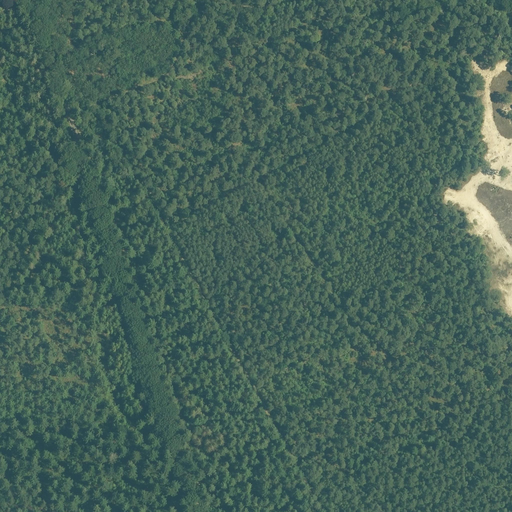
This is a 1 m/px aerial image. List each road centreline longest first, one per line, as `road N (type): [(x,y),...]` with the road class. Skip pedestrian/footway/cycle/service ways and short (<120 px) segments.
road 1 (unclassified): [(197,511),(30,0)]
road 2 (track): [(325,511),(97,103)]
road 3 (track): [(167,230),(386,103),(385,91)]
road 4 (track): [(231,346),(334,300),(260,177)]
road 5 (track): [(293,456),(452,424),(511,401)]
road 6 (track): [(175,69),(282,41),(385,91)]
road 7 (track): [(0,313),(78,138)]
road 8 (track): [(175,69),(197,6),(298,0)]
